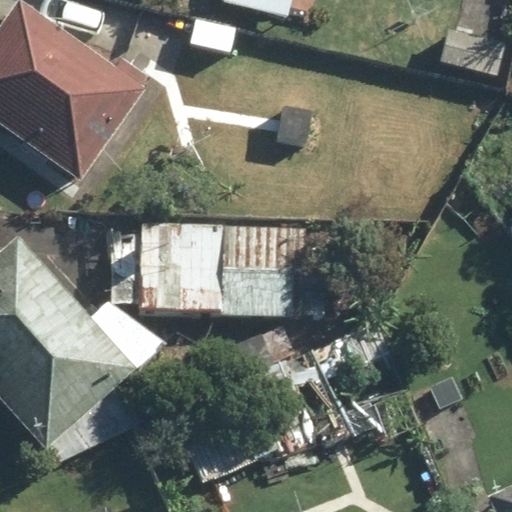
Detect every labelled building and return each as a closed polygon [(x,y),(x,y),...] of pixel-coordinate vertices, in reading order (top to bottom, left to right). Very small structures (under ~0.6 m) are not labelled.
[(135,103),(8,11),(0,22),(0,151),(66,199),(135,103)] [(502,54),(443,40),(433,81),(493,95),(502,54)] [(323,116),(274,112),(271,156),(320,160),(323,116)] [(108,237),(105,314),(132,315),(132,330),(298,337),(302,245),(108,237)] [(40,475),(137,434),(110,403),(149,369),(101,313),(78,332),(7,250),(0,255),(0,428),(34,468),(40,475)] [(453,374),(402,395),(433,470),(484,449),(453,374)] [(511,511),(511,495),(467,511),(511,511)]
